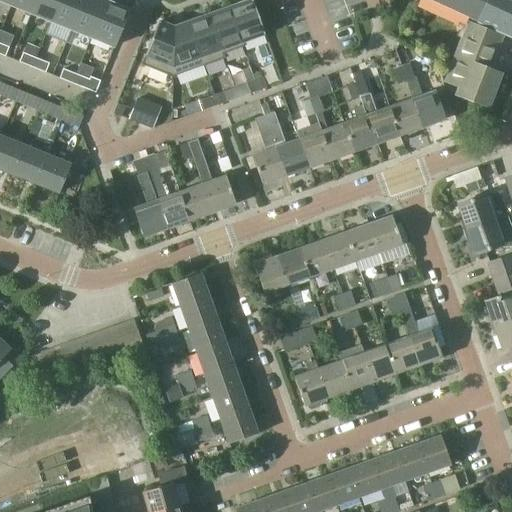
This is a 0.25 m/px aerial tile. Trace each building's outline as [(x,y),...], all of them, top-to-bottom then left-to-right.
[(30,14),(35,0),(10,0),(9,6),(30,14)] [(51,23),(60,0),(35,0),(30,14),(51,23)] [(72,31),(84,0),(60,0),(51,23),(72,31)] [(93,40),(109,1),(107,0),(84,0),(72,31),(93,40)] [(242,42),(264,34),(252,0),(250,0),(230,7),(242,42)] [(511,0),(433,0),(511,36),(511,0)] [(115,48),(130,9),(109,1),(93,40),(115,48)] [(223,53),(243,46),(242,42),(230,7),(209,15),(223,53)] [(203,66),(224,58),(223,53),(209,15),(188,22),(203,66)] [(172,77),(173,27),(159,22),(141,64),(172,77)] [(172,77),(203,66),(188,22),(173,27),(172,77)] [(487,69),(500,35),(470,24),(465,36),(457,58),(449,80),(462,85),(459,93),(487,104),(498,73),(487,69)] [(0,53),(5,56),(9,47),(0,43),(0,53)] [(32,67),(36,58),(23,52),(19,62),(32,67)] [(406,52),(395,56),(398,62),(400,66),(399,66),(405,82),(406,82),(409,92),(411,99),(422,127),(445,118),(435,90),(422,95),(416,77),(414,78),(406,52)] [(46,72),(49,63),(36,58),(32,67),(46,72)] [(399,66),(392,69),(397,85),(405,82),(399,66)] [(73,83),(76,74),(63,69),(60,78),(73,83)] [(85,88),(89,79),(76,74),(73,83),(85,88)] [(258,91),(266,88),(262,78),(254,80),(258,91)] [(250,93),(258,91),(254,80),(246,83),(250,93)] [(363,80),(355,83),(360,98),(362,105),(366,115),(376,143),(399,135),(389,107),(377,111),(370,93),(369,94),(363,80)] [(0,81),(0,95),(16,102),(20,90),(16,88),(0,81)] [(355,83),(347,86),(352,101),(360,98),(355,83)] [(20,90),(16,102),(17,102),(39,111),(43,99),(37,97),(20,90)] [(306,90),(298,93),(301,102),(306,117),(314,114),(309,99),(306,90)] [(214,106),(225,102),(222,92),(210,96),(214,106)] [(129,119),(150,128),(153,129),(154,126),(162,106),(138,96),(129,119)] [(199,100),(202,110),(214,106),(210,96),(199,100)] [(310,99),(309,99),(314,114),(317,122),(320,131),(328,129),(322,114),(323,111),(318,96),(316,97),(310,99)] [(43,99),(39,111),(61,120),(64,108),(61,106),(43,99)] [(411,99),(389,107),(399,135),(422,127),(411,99)] [(118,103),(114,113),(121,116),(125,106),(118,103)] [(357,118),(343,123),(353,151),(376,143),(366,115),(362,105),(353,109),(357,118)] [(64,108),(61,120),(75,126),(78,127),(79,128),(80,125),(84,116),(66,109),(64,108)] [(274,112),(264,116),(285,175),(287,174),(308,167),(298,139),(287,143),(286,143),(274,112)] [(265,151),(252,155),(262,183),(285,175),(264,116),(254,119),(265,151)] [(28,134),(38,138),(44,122),(34,119),(28,134)] [(310,135),(298,139),(308,167),(330,159),(320,131),(317,122),(307,126),(310,135)] [(328,129),(320,131),(330,159),(353,151),(343,123),(328,129)] [(0,168),(16,175),(26,147),(5,138),(0,151),(0,168)] [(208,173),(199,150),(196,139),(187,142),(191,153),(201,184),(211,211),(235,203),(225,175),(212,180),(209,172),(208,173)] [(183,156),(191,153),(187,142),(179,145),(183,156)] [(38,183),(48,156),(26,147),(16,175),(38,183)] [(188,219),(178,192),(167,196),(159,175),(161,173),(154,154),(141,159),(166,227),(188,219)] [(48,156),(38,183),(59,192),(70,164),(48,156)] [(218,160),(223,172),(231,169),(227,157),(218,160)] [(131,163),(146,203),(133,208),(143,235),(166,227),(141,159),(131,163)] [(472,183),(499,175),(494,159),(455,170),(462,196),(475,193),(472,183)] [(484,193),(456,204),(465,230),(494,220),(495,222),(508,216),(507,215),(511,213),(511,174),(504,178),(511,199),(511,203),(504,206),(501,198),(489,192),(484,193)] [(178,192),(188,219),(211,211),(201,184),(178,192)] [(368,224),(378,252),(401,244),(391,216),(368,224)] [(494,220),(465,230),(474,253),(502,243),(495,222),(494,220)] [(356,260),(378,252),(368,224),(346,232),(356,260)] [(333,268),(356,260),(346,232),(323,240),(333,268)] [(310,276),(333,268),(323,240),(300,248),(310,276)] [(288,283),(310,276),(300,248),(278,255),(288,283)] [(493,279),(511,272),(511,254),(487,264),(493,279)] [(263,292),(288,283),(278,255),(254,264),(263,292)] [(180,305),(208,295),(200,272),(172,283),(180,305)] [(511,272),(493,279),(499,296),(484,301),(493,326),(511,318),(511,272)] [(387,277),(392,292),(401,289),(396,274),(387,277)] [(374,299),(392,292),(387,277),(368,284),(374,299)] [(149,303),(164,296),(161,286),(145,292),(149,303)] [(342,293),(348,308),(356,305),(350,290),(342,293)] [(338,312),(348,308),(342,293),(333,297),(338,312)] [(188,329),(217,318),(208,295),(180,305),(188,329)] [(297,310),(302,325),(321,318),(315,303),(304,307),(301,298),(293,301),(296,310),(297,310)] [(394,298),(385,301),(390,315),(400,312),(394,298)] [(293,328),(302,325),(297,310),(296,310),(287,312),(293,328)] [(349,314),(355,328),(363,325),(358,311),(349,314)] [(345,332),(355,328),(349,314),(340,317),(345,332)] [(196,350),(225,340),(217,318),(188,329),(196,350)] [(511,318),(493,326),(502,350),(511,346),(511,318)] [(132,319),(121,323),(128,345),(140,341),(132,319)] [(121,323),(109,328),(117,349),(128,345),(121,323)] [(161,338),(177,332),(174,324),(158,330),(161,338)] [(304,329),(309,344),(317,341),(312,327),(304,329)] [(109,328),(98,332),(106,353),(117,349),(109,328)] [(285,352),(309,344),(304,329),(279,338),(285,352)] [(418,334),(408,337),(418,365),(442,357),(432,329),(418,334)] [(98,332),(87,336),(94,357),(106,353),(98,332)] [(177,332),(161,338),(165,347),(181,343),(177,332)] [(87,336),(76,339),(84,361),(94,357),(87,336)] [(408,337),(386,345),(396,373),(418,365),(408,337)] [(75,340),(64,344),(72,365),(83,361),(84,361),(76,339),(75,340)] [(0,340),(0,378),(12,365),(2,356),(9,349),(0,340)] [(204,374),(233,363),(225,340),(196,350),(204,374)] [(64,344),(53,348),(60,369),(72,365),(64,344)] [(360,344),(337,352),(340,361),(350,389),(373,381),(363,353),(360,344)] [(386,345),(363,353),(373,381),(396,373),(386,345)] [(53,348),(42,352),(49,373),(60,369),(53,348)] [(33,355),(30,356),(38,377),(49,373),(42,352),(41,352),(33,355)] [(307,372),(294,377),(304,405),(327,397),(317,368),(318,368),(315,360),(304,364),(307,372)] [(318,368),(317,368),(327,397),(350,389),(340,361),(318,368)] [(193,378),(164,389),(168,399),(181,394),(182,394),(195,388),(195,389),(208,384),(213,397),(241,386),(233,363),(204,374),(193,378)] [(164,389),(193,378),(191,370),(161,381),(164,389)] [(221,419),(250,409),(241,386),(213,397),(221,419)] [(250,409),(221,419),(229,443),(258,432),(250,409)] [(194,429),(210,423),(207,415),(191,420),(194,429)] [(210,423),(194,429),(197,438),(213,433),(210,423)] [(417,444),(427,471),(450,463),(440,436),(417,444)] [(392,453),(403,480),(427,471),(417,444),(392,453)] [(180,450),(171,453),(173,460),(182,456),(180,450)] [(389,511),(397,511),(400,511),(395,497),(397,497),(392,484),(403,480),(392,453),(370,461),(380,488),(385,499),(389,511)] [(134,461),(138,479),(154,476),(151,457),(134,461)] [(359,496),(380,488),(370,461),(349,468),(359,496)] [(162,487),(143,492),(148,511),(155,511),(179,505),(179,504),(174,485),(187,482),(183,467),(158,474),(162,487)] [(337,504),(359,496),(349,468),(327,476),(337,504)] [(312,511),(313,511),(337,504),(327,476),(303,484),(312,511)] [(432,483),(437,497),(445,495),(440,480),(432,483)] [(428,501),(437,497),(432,483),(422,486),(428,501)] [(288,511),(312,511),(303,484),(281,492),(288,511)] [(288,511),(281,492),(258,501),(261,511),(288,511)] [(92,511),(88,496),(45,511),(44,511),(92,511)] [(379,511),(389,511),(385,499),(377,502),(379,511)] [(236,511),(261,511),(258,501),(235,509),(236,511)]
